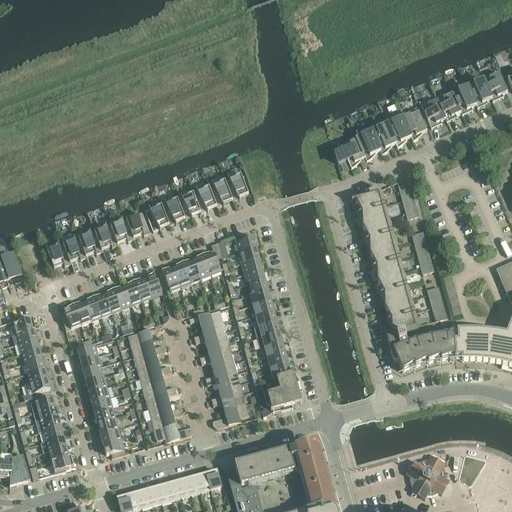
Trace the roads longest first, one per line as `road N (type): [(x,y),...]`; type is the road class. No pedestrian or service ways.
road 1 (residential): [(43,294),(272,209)]
road 2 (residential): [(388,406),(328,192)]
road 3 (residential): [(272,209),(330,422)]
road 4 (residential): [(98,487),(43,294)]
road 5 (residential): [(328,192),(511,116)]
road 6 (residential): [(209,456),(330,422)]
road 7 (residential): [(511,399),(459,390),(388,406)]
